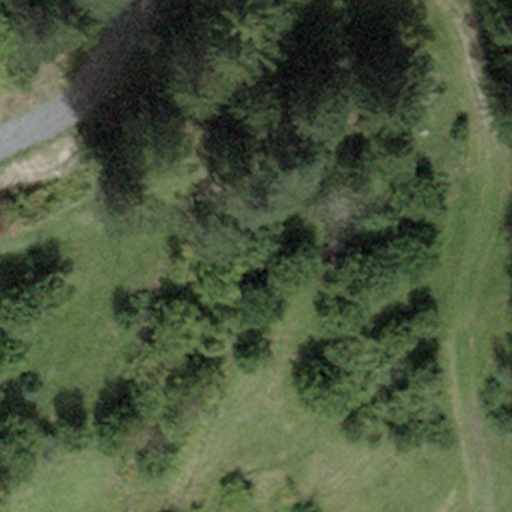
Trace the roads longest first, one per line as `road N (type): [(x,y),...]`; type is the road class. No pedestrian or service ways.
road 1 (track): [(418,53),(358,55),(312,74),(261,114),(168,215),(0,291)]
road 2 (track): [(0,171),(98,126),(136,0)]
